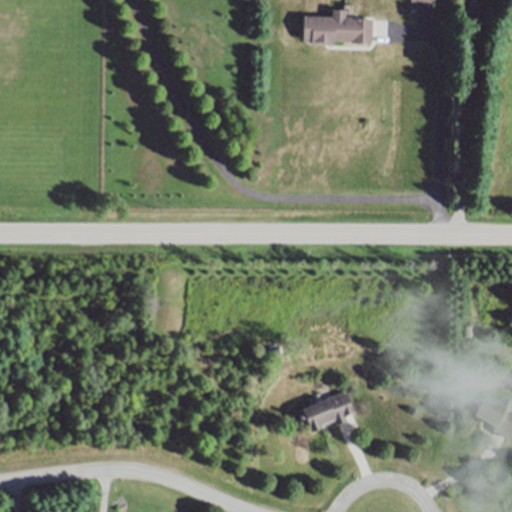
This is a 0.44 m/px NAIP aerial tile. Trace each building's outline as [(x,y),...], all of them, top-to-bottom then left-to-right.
[(302,14),(331,15),(331,7),(344,7),(344,16),(353,16),(353,18),(371,18),(371,43),(351,42),(351,40),(332,40),(332,43),(311,43),(311,39),(301,38),(302,14)] [(471,324),(471,336),(460,335),(461,323),(471,324)] [(280,354),(265,357),(263,349),(279,345),(280,354)] [(343,390),(352,411),(345,414),(347,418),(330,425),(329,422),(321,426),(321,428),(312,432),(311,430),(307,431),(298,408),(343,390)] [(483,394),(497,402),(501,395),(511,400),(511,406),(510,410),(511,411),(511,428),(507,438),(490,429),(492,426),(472,414),(483,394)]
